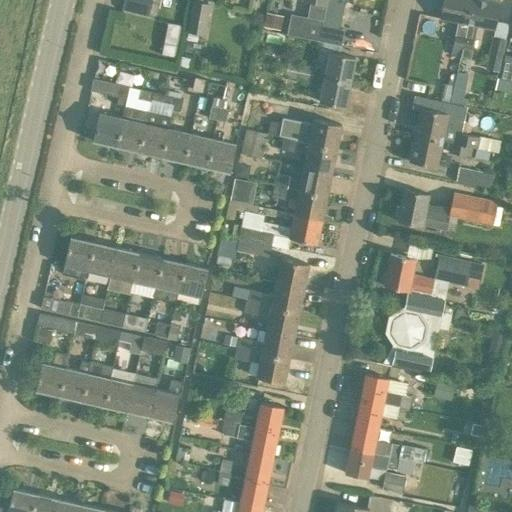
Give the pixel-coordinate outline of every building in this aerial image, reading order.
[(148,16),(152,0),(123,0),(121,9),(148,16)] [(187,31),(186,38),(195,40),(196,33),(204,35),(210,3),(192,0),(187,31)] [(287,35),(319,41),(327,0),(310,0),(307,17),(291,14),(287,35)] [(327,0),(319,41),(341,45),(344,29),(333,27),(337,8),(338,8),(339,0),(327,0)] [(451,55),(460,57),(472,0),(443,0),(440,18),(458,21),(451,55)] [(472,0),(460,57),(470,60),(478,25),(495,29),(500,2),(497,1),(496,0),(472,0)] [(262,25),(280,28),(282,13),(264,10),(262,25)] [(507,38),(493,36),(487,67),(500,70),(507,38)] [(177,43),(164,40),(162,52),(175,55),(177,43)] [(330,52),(324,77),(350,83),(356,57),(330,52)] [(511,80),(511,55),(504,55),(500,78),(511,80)] [(288,62),(286,69),(313,74),(314,67),(288,62)] [(313,74),(286,69),(285,76),(311,81),(313,74)] [(452,84),(442,83),(440,97),(461,100),(465,71),(454,70),(452,84)] [(203,77),(192,75),(188,88),(200,90),(203,77)] [(346,107),(350,83),(324,77),(320,102),(346,107)] [(93,78),(91,88),(118,95),(116,103),(124,105),(129,87),(94,78),(93,78)] [(151,92),(138,89),(137,99),(148,101),(151,92)] [(150,100),(173,106),(175,97),(152,92),(150,100)] [(420,107),(415,134),(442,141),(453,143),(490,150),(493,150),(496,139),(480,135),(479,137),(461,133),(466,107),(450,104),(450,103),(414,95),(412,105),(420,107)] [(180,112),(183,99),(175,97),(173,106),(172,110),(180,112)] [(208,118),(217,120),(220,107),(222,100),(213,97),(212,105),(208,118)] [(125,105),(122,117),(116,145),(139,151),(148,111),(125,105)] [(226,122),(229,109),(220,107),(217,120),(226,122)] [(139,151),(161,156),(168,128),(170,116),(148,111),(139,151)] [(92,140),(116,145),(122,117),(99,112),(92,140)] [(278,135),(284,136),(337,147),(342,125),(314,119),(312,124),(282,117),(278,135)] [(161,156),(184,161),(190,133),(168,128),(161,156)] [(240,153),(261,158),(267,133),(246,128),(240,153)] [(184,161),(207,167),(213,139),(190,133),(184,161)] [(437,167),(442,141),(415,134),(409,161),(437,167)] [(306,153),(304,166),(332,172),(337,147),(284,136),(281,149),(295,152),(295,150),(306,153)] [(213,139),(207,167),(230,172),(236,144),(213,139)] [(453,143),(451,153),(487,160),(490,150),(453,143)] [(290,177),(290,176),(276,173),(274,185),(327,196),(327,195),(331,177),(332,172),(304,166),(301,179),(290,177)] [(459,167),(456,181),(489,187),(492,174),(482,172),(483,171),(459,167)] [(234,180),(229,202),(242,204),(246,183),(234,180)] [(297,199),(294,213),(322,219),(327,196),(274,185),(272,196),(285,199),(286,197),(297,199)] [(394,215),(398,215),(397,221),(422,226),(422,225),(446,231),(446,230),(454,231),(457,218),(493,225),(498,201),(453,192),(450,206),(436,205),(427,203),(429,193),(403,188),(400,206),(396,205),(394,215)] [(285,223),(288,214),(263,206),(260,215),(285,223)] [(240,226),(238,239),(271,246),(274,234),(318,243),(322,219),(294,213),(291,227),(263,221),(261,231),(240,226)] [(87,270),(88,270),(94,242),(70,236),(62,273),(85,279),(87,270)] [(238,239),(221,236),(214,268),(226,271),(228,257),(226,257),(228,248),(270,256),(271,246),(238,239)] [(88,270),(110,275),(117,247),(94,242),(88,270)] [(140,252),(117,247),(110,275),(133,281),(140,252)] [(133,281),(156,286),(162,257),(140,252),(133,281)] [(440,297),(440,293),(445,295),(448,282),(466,286),(468,277),(476,279),(479,264),(471,262),(471,261),(439,255),(434,279),(413,275),(416,259),(390,253),(386,271),(382,270),(381,279),(385,280),(384,285),(408,290),(409,290),(410,289),(434,294),(433,296),(440,297)] [(176,302),(178,291),(185,263),(162,257),(156,286),(153,296),(176,302)] [(281,258),(276,282),(304,288),(309,264),(281,258)] [(178,291),(202,296),(208,268),(185,263),(178,291)] [(232,294),(247,297),(300,308),(304,288),(276,282),(273,295),(262,293),(262,291),(234,285),(232,294)] [(391,318),(388,332),(396,344),(385,364),(429,373),(430,369),(445,295),(440,293),(440,297),(433,296),(434,294),(410,289),(409,290),(408,290),(404,310),(391,318)] [(41,308),(69,314),(72,302),(43,296),(41,308)] [(294,335),(300,308),(247,297),(244,312),(257,315),(257,313),(269,315),(266,330),(294,335)] [(100,321),(103,308),(80,303),(77,316),(100,321)] [(116,312),(103,308),(100,321),(122,327),(125,314),(116,312)] [(37,325),(38,325),(60,330),(60,331),(73,333),(76,321),(63,318),(40,312),(37,325)] [(134,316),(125,314),(122,327),(131,329),(134,316)] [(134,329),(145,332),(148,319),(137,316),(134,329)] [(73,333),(96,339),(98,326),(76,321),(73,333)] [(153,334),(168,337),(170,324),(157,321),(153,334)] [(176,339),(179,326),(170,324),(168,337),(176,339)] [(96,339),(118,344),(121,331),(98,326),(96,339)] [(52,330),(38,327),(35,341),(49,343),(52,330)] [(225,346),(236,348),(289,359),(294,335),(266,330),(264,342),(252,340),(252,339),(239,336),(239,335),(228,332),(225,346)] [(127,346),(130,333),(121,331),(118,344),(127,346)] [(142,346),(164,352),(165,349),(167,339),(144,334),(142,344),(142,346)] [(176,344),(173,360),(186,363),(190,347),(176,344)] [(247,362),(248,358),(260,361),(258,369),(256,377),(284,383),(289,359),(236,348),(234,359),(247,362)] [(68,354),(55,351),(52,364),(42,362),(35,390),(59,395),(65,367),(68,354)] [(59,395),(82,400),(90,362),(81,360),(79,370),(65,367),(59,395)] [(82,400),(104,405),(113,367),(90,362),(82,400)] [(136,373),(113,367),(104,405),(127,411),(136,373)] [(127,411),(150,416),(156,388),(154,387),(156,378),(136,373),(127,411)] [(361,399),(383,403),(398,407),(410,409),(418,410),(420,398),(386,391),(388,378),(366,373),(361,399)] [(156,388),(150,416),(173,421),(178,397),(177,397),(178,393),(179,393),(182,381),(170,379),(168,391),(156,388)] [(361,399),(356,423),(378,427),(383,403),(361,399)] [(283,407),(261,402),(256,427),(278,431),(283,407)] [(406,421),(410,409),(398,407),(396,419),(406,421)] [(224,419),(224,420),(240,424),(243,412),(226,409),(224,419)] [(190,413),(188,422),(216,427),(218,419),(190,413)] [(240,424),(224,420),(221,434),(253,441),(250,452),(273,457),(278,431),(256,427),(240,424)] [(356,423),(350,448),(373,453),(388,456),(399,458),(423,462),(426,448),(401,444),(401,445),(392,443),(376,439),(378,427),(356,423)] [(455,444),(451,459),(469,463),(472,449),(455,444)] [(178,445),(174,461),(186,464),(190,448),(178,445)] [(368,478),(373,453),(350,448),(345,473),(368,478)] [(268,481),(273,457),(250,452),(246,476),(268,481)] [(233,461),(209,456),(207,469),(219,472),(230,473),(233,461)] [(386,468),(397,470),(399,458),(388,456),(386,468)] [(402,493),(403,492),(421,497),(423,491),(404,487),(404,486),(406,475),(385,471),(381,489),(402,493)] [(227,486),(230,473),(219,472),(219,473),(218,473),(216,483),(227,486)] [(243,489),(240,501),(263,505),(268,481),(246,476),(243,489)] [(32,511),(36,493),(13,487),(6,511),(32,511)] [(180,504),(182,492),(170,489),(168,501),(180,504)] [(36,493),(32,511),(56,511),(59,498),(36,493)] [(56,511),(79,511),(82,503),(59,498),(56,511)] [(261,511),(263,505),(240,501),(238,511),(261,511)] [(339,502),(336,511),(368,511),(370,509),(339,502)] [(79,511),(103,511),(104,509),(82,503),(79,511)]
